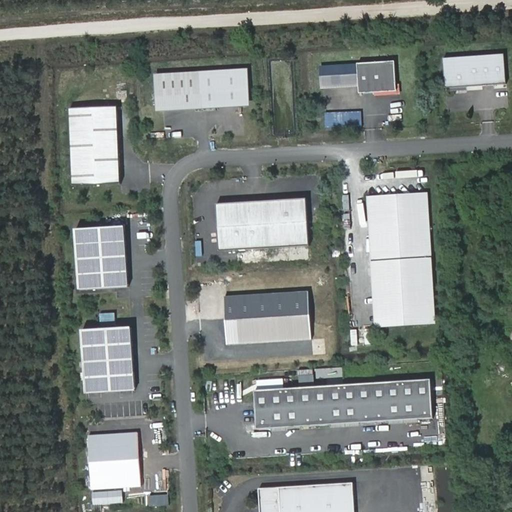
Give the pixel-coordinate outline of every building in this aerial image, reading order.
[(507,56),(445,60),(448,90),(508,86),(507,56)] [(401,96),(398,63),(360,65),(363,98),(401,96)] [(358,66),(322,68),(324,91),(359,88),(358,66)] [(214,108),(214,74),(168,74),(168,108),(214,108)] [(71,107),(72,184),(119,183),(119,107),(71,107)] [(363,111),(326,111),(326,127),(363,128),(363,111)] [(431,191),(369,195),(378,329),(439,324),(431,191)] [(312,244),(310,198),(219,204),(223,250),(312,244)] [(132,281),(132,221),(82,221),(82,281),(132,281)] [(308,333),(306,285),(221,290),(224,337),(308,333)] [(141,390),(136,327),(86,330),(90,392),(141,390)] [(433,414),(431,375),(252,386),(254,424),(433,414)] [(144,488),(142,433),(90,435),(92,490),(144,488)] [(357,511),(356,483),(258,488),(260,511),(357,511)]
